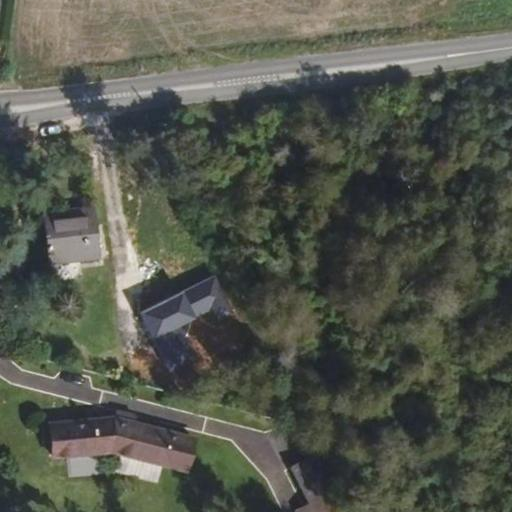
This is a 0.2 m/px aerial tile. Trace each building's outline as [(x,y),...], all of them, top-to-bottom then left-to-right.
[(91,213),(122,209),(117,173),(85,177),(87,194),(37,199),(45,256),(95,249),(91,213)] [(171,434),(108,417),(111,410),(92,405),(90,412),(31,419),(35,451),(87,445),(97,447),(139,459),(163,465),(171,434)] [(139,459),(97,447),(93,465),(134,476),(139,459)] [(300,511),(316,505),(291,452),(266,463),(283,497),(289,511),(300,511)] [(289,511),(283,497),(272,502),(276,511),(289,511)]
